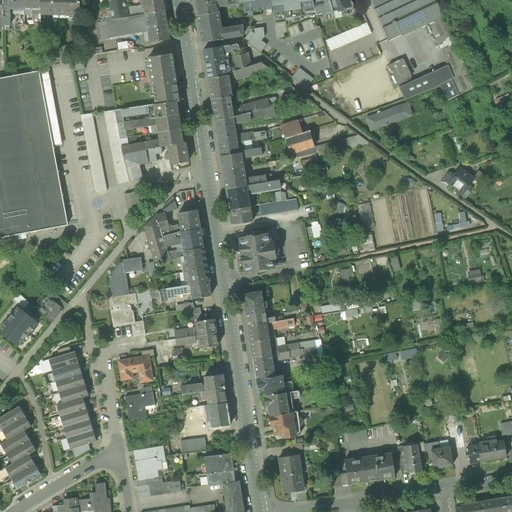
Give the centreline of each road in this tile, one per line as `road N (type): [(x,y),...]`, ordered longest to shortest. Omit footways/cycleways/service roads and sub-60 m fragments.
road 1 (secondary): [(260,511),(186,47)]
road 2 (unclassified): [(186,47),(238,40),(511,237)]
road 3 (residential): [(442,489),(302,511)]
road 4 (residential): [(12,511),(119,447)]
